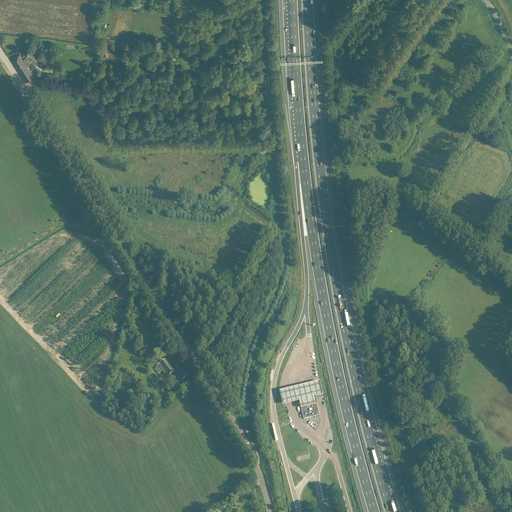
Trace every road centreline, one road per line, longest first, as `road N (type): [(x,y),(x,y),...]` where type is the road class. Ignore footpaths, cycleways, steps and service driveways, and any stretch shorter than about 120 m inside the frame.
road 1 (tertiary): [(269,511),(244,439),(0,51)]
road 2 (motorway): [(390,511),(332,259),(307,0)]
road 3 (motorway): [(303,162),(338,374),(374,511)]
road 4 (motorway): [(291,0),(303,162)]
road 5 (motorway): [(303,162),(306,308)]
